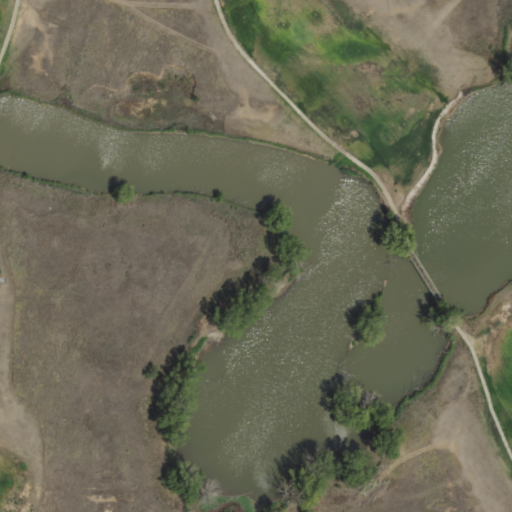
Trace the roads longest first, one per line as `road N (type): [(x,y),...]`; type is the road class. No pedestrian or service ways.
road 1 (track): [(0,59),(16,0),(216,7),(238,48),(321,136),(373,176),(408,252)]
road 2 (track): [(447,315),(470,347),(511,460)]
